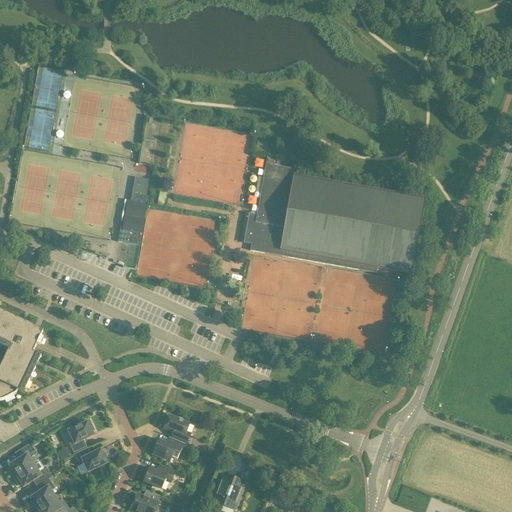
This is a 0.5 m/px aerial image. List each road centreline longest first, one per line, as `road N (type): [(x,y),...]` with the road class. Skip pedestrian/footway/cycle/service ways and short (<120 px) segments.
road 1 (tertiary): [(415,410),(511,141)]
road 2 (residential): [(105,381),(161,369),(335,434)]
road 3 (residential): [(113,511),(131,459),(105,381)]
